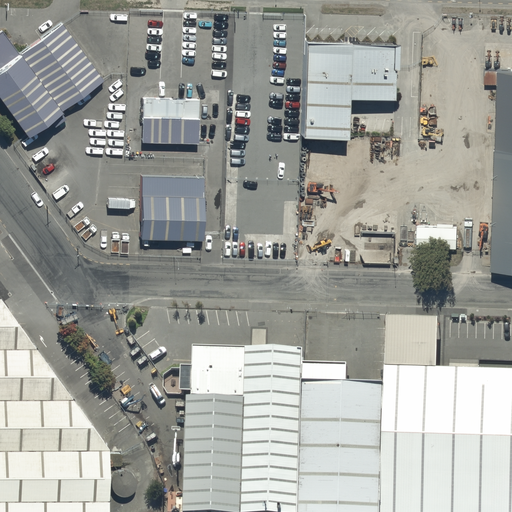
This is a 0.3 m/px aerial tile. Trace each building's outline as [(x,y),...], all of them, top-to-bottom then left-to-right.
[(100,71),(61,16),(18,47),(2,25),(0,26),(0,92),(23,125),(100,71)] [(381,36),(296,34),(294,122),(339,123),(340,85),(380,85),(381,36)] [(511,58),(492,58),(488,255),(511,255),(511,58)] [(194,105),(134,104),(133,133),(193,134),(194,105)] [(198,170),(135,169),(134,224),(197,226),(198,170)] [(437,225),(417,224),(417,245),(457,246),(457,226),(453,226),(453,222),(438,222),(437,225)] [(280,238),(260,238),(260,248),(280,248),(280,238)] [(0,511),(102,511),(103,446),(0,300),(0,511)] [(437,326),(388,325),(385,511),(511,511),(511,378),(436,378),(437,326)] [(238,511),(239,508),(241,344),(241,342),(196,341),(195,388),(182,388),(179,511),(238,511)] [(239,508),(293,509),(295,344),(241,344),(239,508)] [(293,509),(307,511),(384,511),(378,374),(294,373),(293,509)]
